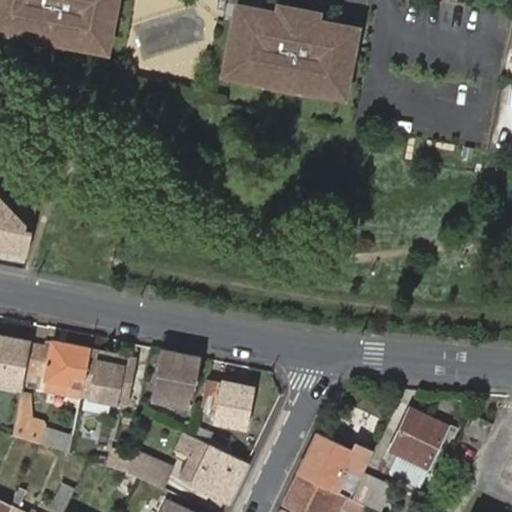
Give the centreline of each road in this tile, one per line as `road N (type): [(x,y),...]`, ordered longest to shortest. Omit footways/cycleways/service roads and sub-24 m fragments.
road 1 (residential): [(0,289),(318,349)]
road 2 (residential): [(318,349),(511,366)]
road 3 (residential): [(250,511),(311,385),(318,349)]
